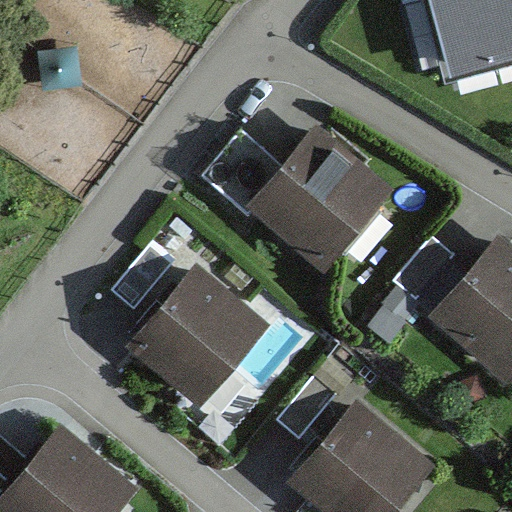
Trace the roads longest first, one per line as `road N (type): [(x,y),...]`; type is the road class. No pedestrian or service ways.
road 1 (residential): [(19,340),(216,82),(261,53)]
road 2 (residential): [(511,190),(261,53)]
road 3 (residential): [(221,511),(19,340)]
